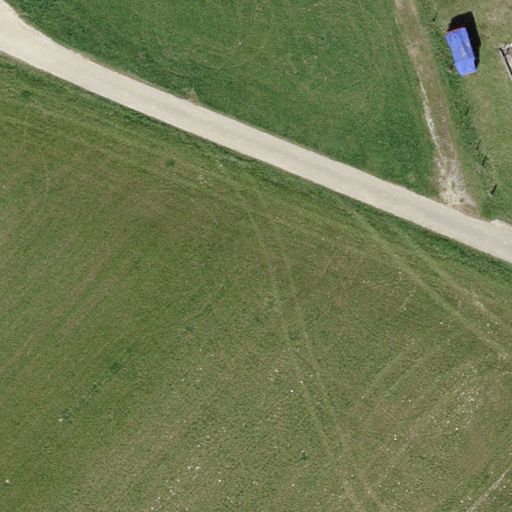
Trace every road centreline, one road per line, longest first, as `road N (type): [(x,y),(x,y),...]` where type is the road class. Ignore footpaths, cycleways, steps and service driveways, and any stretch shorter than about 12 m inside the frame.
road 1 (track): [(0,34),(449,228)]
road 2 (track): [(402,0),(451,175),(449,228)]
